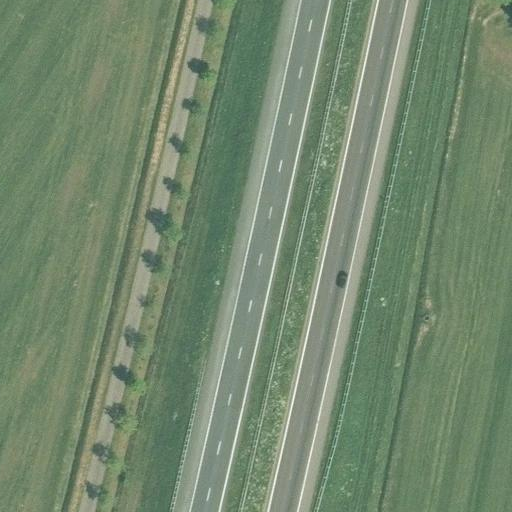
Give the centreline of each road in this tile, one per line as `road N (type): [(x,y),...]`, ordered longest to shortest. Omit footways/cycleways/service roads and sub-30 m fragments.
road 1 (unclassified): [(84,511),(205,0)]
road 2 (motorway): [(315,0),(205,511)]
road 3 (motorway): [(283,511),(392,0)]
